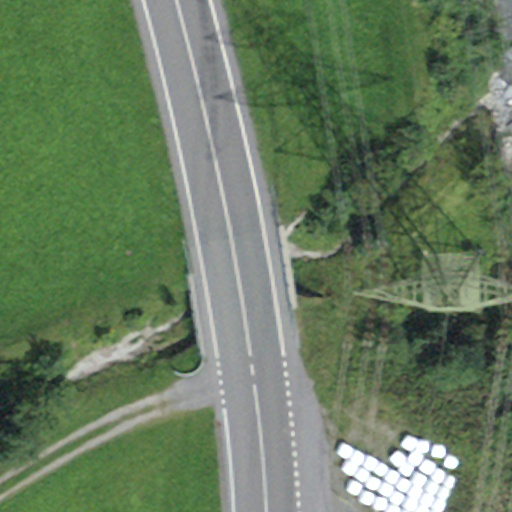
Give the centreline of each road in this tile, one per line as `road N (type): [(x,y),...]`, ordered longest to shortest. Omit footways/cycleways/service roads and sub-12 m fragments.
road 1 (secondary): [(173,0),(235,242),(256,372),(263,511)]
road 2 (track): [(256,372),(0,488)]
